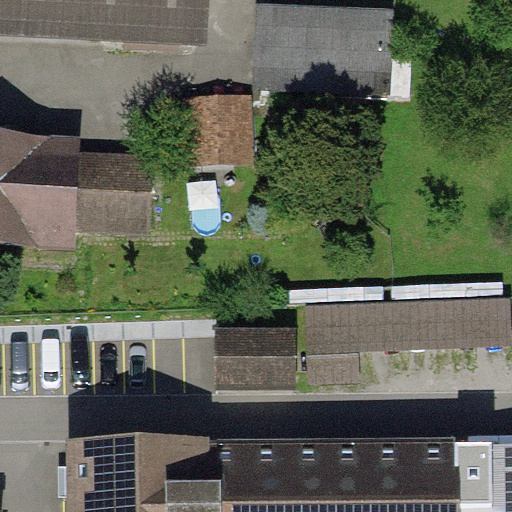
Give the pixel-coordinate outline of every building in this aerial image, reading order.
[(0,0),(0,28),(193,38),(195,0),(0,0)] [(400,18),(266,14),(263,92),(398,96),(400,18)] [(248,102),(188,106),(191,160),(251,157),(248,102)] [(72,157),(0,153),(0,254),(68,258),(70,227),(144,231),(148,171),(71,166),(72,157)] [(219,390),(293,390),(293,342),(219,342),(219,390)] [(511,511),(511,454),(83,458),(83,511),(511,511)]
